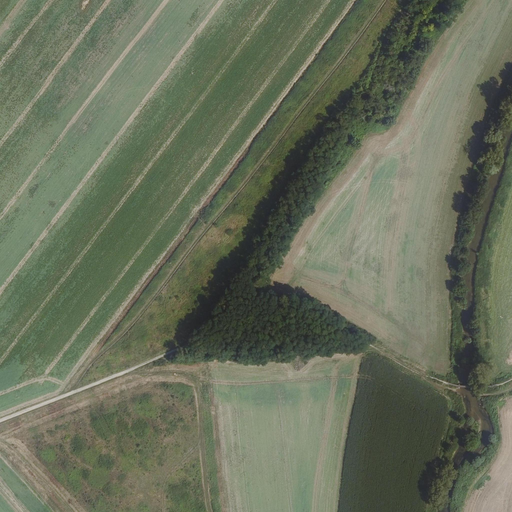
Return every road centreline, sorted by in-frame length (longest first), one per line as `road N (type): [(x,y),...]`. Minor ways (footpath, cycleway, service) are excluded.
road 1 (track): [(511,384),(490,393),(450,388),(341,333),(253,315),(0,424)]
road 2 (track): [(182,350),(314,136),(375,78),(385,42),(411,0)]
